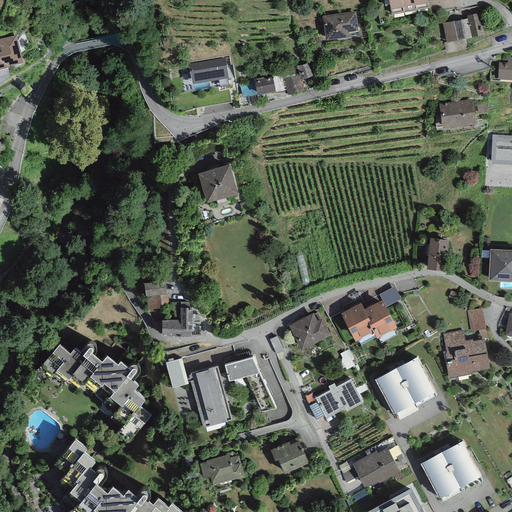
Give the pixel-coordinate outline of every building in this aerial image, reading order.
[(389,0),(392,12),(430,6),(428,0),(389,0)] [(460,0),(428,0),(430,6),(430,10),(461,4),(460,0)] [(355,10),(323,16),(326,37),(348,34),(348,31),(359,29),(355,10)] [(467,17),(443,23),(447,42),(486,32),(481,11),(466,15),(467,17)] [(23,60),(16,33),(0,37),(0,68),(1,68),(9,65),(9,63),(23,60)] [(511,56),(508,56),(508,62),(499,61),(498,77),(511,77),(511,56)] [(229,64),(193,66),(194,87),(230,85),(229,64)] [(275,74),(257,77),(259,90),(277,87),(275,74)] [(472,98),(439,102),(441,113),(437,113),(436,120),(436,126),(443,125),(476,120),(472,98)] [(511,134),(492,134),(491,160),(511,161),(511,134)] [(208,197),(235,191),(229,166),(202,172),(208,197)] [(449,237),(430,235),(427,267),(446,268),(449,237)] [(511,248),(490,247),(489,279),(511,279),(511,248)] [(167,305),(163,281),(146,284),(149,307),(167,305)] [(382,297),(364,306),(370,316),(368,317),(377,335),(381,342),(397,334),(393,327),(397,324),(382,297)] [(364,306),(361,300),(341,311),(356,338),(357,337),(361,344),(377,335),(368,317),(370,316),(364,306)] [(191,307),(181,307),(182,319),(163,319),(163,333),(191,333),(191,307)] [(473,329),(488,326),(485,307),(470,310),(473,329)] [(298,319),(289,324),(302,348),(331,332),(322,315),(317,318),(313,311),(304,316),(302,313),(297,316),(298,319)] [(463,330),(443,333),(446,352),(444,352),(448,377),(472,373),(472,370),(490,366),(485,338),(473,340),(473,338),(465,339),(463,330)] [(279,351),(286,348),(279,334),(273,337),(279,351)] [(70,349),(59,340),(32,376),(44,385),(49,377),(60,387),(64,382),(76,392),(79,387),(90,395),(92,392),(105,402),(99,410),(109,417),(107,419),(119,426),(115,431),(127,441),(151,411),(140,402),(145,396),(134,387),(139,381),(133,376),(138,371),(139,369),(140,366),(140,364),(138,361),(136,359),(134,359),(132,360),(129,361),(129,362),(120,355),(118,358),(107,349),(102,355),(94,348),(96,347),(97,345),(96,342),(95,339),(93,338),(90,338),(88,339),(81,348),(75,343),(70,349)] [(418,353),(374,376),(393,410),(395,409),(397,415),(437,393),(434,388),(436,387),(418,353)] [(253,355),(224,363),(227,372),(229,379),(242,375),(259,410),(276,405),(253,355)] [(181,357),(166,362),(172,385),(188,380),(187,375),(181,357)] [(217,365),(191,372),(192,373),(187,375),(188,380),(197,414),(199,413),(203,425),(205,424),(205,426),(232,418),(229,408),(231,406),(232,405),(232,402),(232,396),(232,392),(231,388),(229,383),(227,380),(229,379),(227,372),(220,373),(217,365)] [(331,389),(316,397),(327,416),(342,407),(341,405),(344,404),(347,409),(363,400),(351,378),(336,386),(334,382),(329,385),(331,389)] [(86,445),(75,436),(53,462),(65,471),(58,478),(70,486),(71,486),(59,501),(73,511),(180,511),(183,509),(171,500),(169,502),(158,493),(153,499),(147,495),(150,492),(150,491),(150,487),(148,485),(145,484),(142,484),(140,486),(137,490),(128,483),(123,489),(112,480),(108,485),(100,479),(103,476),(105,473),(107,471),(106,468),(106,465),(104,463),(101,463),(98,463),(95,467),(90,462),(95,456),(84,448),(86,445)] [(462,437),(420,460),(440,494),(481,471),(462,437)] [(289,440),(270,448),(279,466),(282,465),(285,472),(309,460),(299,438),(290,443),(289,440)] [(354,462),(352,462),(359,475),(364,485),(378,478),(380,481),(401,470),(388,446),(377,452),(376,449),(354,462)] [(206,460),(199,462),(204,477),(210,475),(213,483),(244,474),(239,454),(230,456),(229,452),(206,459),(206,460)] [(347,482),(359,475),(352,462),(354,462),(352,458),(338,466),(347,482)] [(362,511),(427,511),(412,484),(362,511)]
